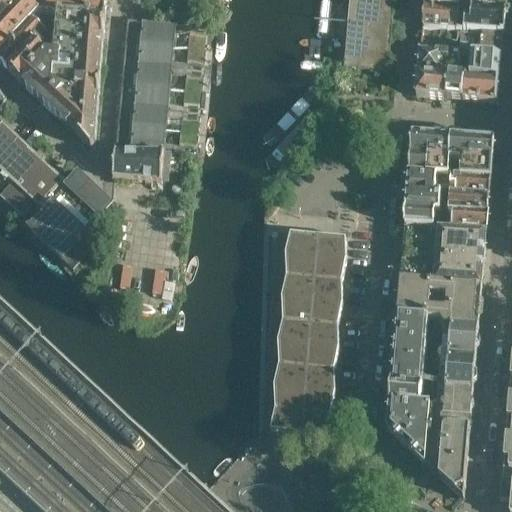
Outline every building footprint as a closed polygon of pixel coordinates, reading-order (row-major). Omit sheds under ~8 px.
[(0,0),(0,59),(33,22),(41,15),(26,0),(0,0)] [(106,22),(107,0),(42,0),(42,17),(59,18),(106,22)] [(392,31),(394,3),(356,0),(350,0),(347,43),(368,45),(370,29),(392,31)] [(461,12),(461,0),(425,0),(425,9),(461,12)] [(506,16),(507,0),(472,0),(472,12),(506,16)] [(459,34),(461,12),(425,9),(423,31),(447,33),(459,34)] [(504,38),(506,16),(472,12),(471,20),(465,19),(464,34),(504,38)] [(95,149),(106,22),(59,18),(56,55),(24,89),(91,152),(95,149)] [(328,20),(311,19),(303,106),(319,108),(328,20)] [(0,67),(8,74),(37,43),(45,34),(33,22),(0,59),(0,67)] [(174,49),(176,35),(190,35),(189,51),(205,52),(207,35),(195,35),(195,31),(207,32),(207,31),(143,25),(142,34),(138,34),(137,46),(174,49)] [(388,75),(392,31),(370,29),(368,45),(347,43),(345,71),(388,75)] [(446,68),(447,55),(446,55),(447,45),(447,33),(423,31),(418,77),(448,79),(454,80),(455,68),(446,68)] [(501,60),(504,38),(464,34),(459,34),(458,46),(447,45),(446,55),(447,55),(472,58),(501,60)] [(24,89),(56,55),(53,56),(37,43),(8,74),(24,89)] [(173,64),(174,50),(174,49),(137,46),(136,58),(140,58),(139,66),(139,67),(191,72),(192,67),(204,69),(205,52),(189,51),(187,66),(173,64)] [(500,73),(501,60),(472,58),(470,81),(499,83),(500,73)] [(170,91),(172,77),(186,77),(185,92),(202,94),(203,77),(191,76),(191,72),(139,67),(139,68),(138,76),(134,75),(133,87),(170,91)] [(446,102),(448,79),(418,77),(416,99),(446,102)] [(465,81),(454,80),(448,79),(446,102),(463,103),(465,81)] [(497,106),(499,83),(470,81),(465,81),(463,103),(463,104),(497,106)] [(169,105),(170,92),(170,91),(133,87),(132,100),(136,100),(135,108),(187,113),(188,109),(200,111),(202,94),(185,92),(183,108),(169,105)] [(167,132),(168,118),(182,118),(181,134),(198,135),(199,118),(187,118),(187,113),(135,108),(135,109),(135,117),(130,117),(129,129),(167,132)] [(65,182),(52,171),(3,125),(0,127),(0,171),(9,180),(0,190),(0,204),(29,231),(45,214),(40,209),(65,182)] [(179,149),(165,147),(167,132),(129,129),(128,141),(132,141),(132,151),(165,154),(196,157),(196,155),(184,154),(184,150),(196,152),(198,135),(181,134),(179,149)] [(492,184),(494,145),(413,138),(410,180),(437,181),(447,182),(448,166),(461,167),(461,183),(492,184)] [(162,187),(165,157),(116,155),(113,182),(162,187)] [(87,239),(114,209),(77,173),(51,203),(53,205),(45,214),(29,231),(71,270),(81,259),(84,262),(94,251),(87,244),(90,241),(87,239)] [(438,232),(441,199),(436,198),(436,192),(437,181),(410,180),(405,230),(438,232)] [(490,201),(492,184),(461,183),(447,182),(437,181),(436,192),(451,193),(451,198),(490,201)] [(488,219),(490,201),(451,198),(449,216),(454,216),(488,219)] [(487,236),(488,223),(488,219),(454,216),(452,233),(487,236)] [(482,291),(487,236),(452,233),(438,232),(405,230),(401,284),(482,291)] [(346,241),(290,236),(286,259),(347,265),(346,241)] [(287,281),(286,287),(282,304),(343,309),(342,285),(347,265),(286,259),(287,281)] [(479,333),(482,291),(401,284),(398,321),(428,324),(441,325),(447,330),(479,333)] [(282,304),(283,325),(278,348),(339,353),(339,330),(343,309),(282,304)] [(39,352),(0,316),(0,350),(22,371),(39,352)] [(421,412),(428,324),(398,321),(390,409),(421,412)] [(480,350),(481,343),(479,341),(479,333),(447,330),(444,364),(476,367),(478,352),(480,350)] [(278,348),(279,369),(274,392),(335,397),(335,374),(339,353),(278,348)] [(38,418),(71,382),(43,356),(11,392),(38,418)] [(477,384),(478,377),(476,375),(476,367),(444,364),(442,394),(473,397),(474,387),(477,384)] [(511,511),(511,378),(511,381),(511,380),(511,399),(510,399),(508,422),(511,421),(511,440),(507,440),(505,462),(511,463),(509,486),(503,486),(501,505),(511,506),(511,511)] [(111,419),(71,382),(38,418),(79,456),(111,419)] [(275,414),(272,436),(332,440),(331,418),(335,397),(274,392),(275,414)] [(473,397),(442,394),(437,485),(455,504),(465,499),(472,412),(475,409),(473,406),(473,397)] [(431,413),(421,412),(390,409),(388,434),(426,470),(431,413)] [(0,437),(9,428),(0,419),(0,437)] [(152,457),(111,419),(79,456),(120,493),(152,457)] [(0,470),(5,475),(30,447),(13,431),(0,444),(0,470)] [(26,494),(51,467),(33,450),(8,478),(26,494)] [(177,511),(193,495),(165,470),(152,457),(120,493),(139,511),(177,511)] [(45,511),(47,511),(72,486),(54,470),(29,497),(45,511)] [(86,511),(93,506),(75,489),(53,511),(86,511)] [(210,511),(193,495),(177,511),(210,511)]
